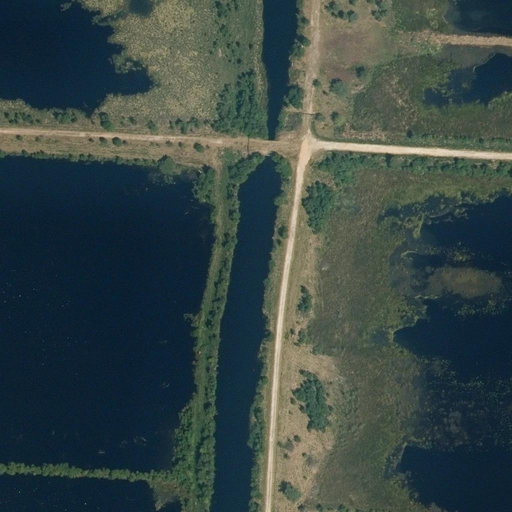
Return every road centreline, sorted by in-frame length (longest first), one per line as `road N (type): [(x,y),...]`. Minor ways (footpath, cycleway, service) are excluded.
road 1 (track): [(303,145),(279,312),(268,511)]
road 2 (track): [(0,129),(303,145)]
road 3 (track): [(303,145),(511,156)]
road 4 (track): [(315,0),(303,145)]
